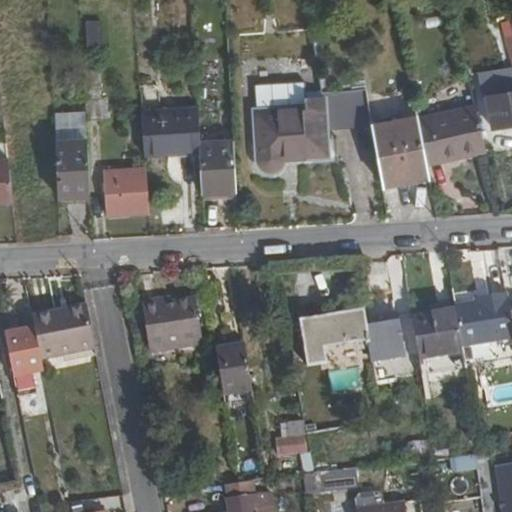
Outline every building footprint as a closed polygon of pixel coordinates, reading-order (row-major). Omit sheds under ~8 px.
[(99,71),(85,72),(88,122),(103,121),(99,71)] [(366,92),(327,95),(331,129),(373,127),(366,92)] [(331,129),(327,95),(308,97),(309,107),(260,112),(263,150),(270,155),(283,154),(287,145),(332,140),(331,129)] [(511,95),(492,99),(497,130),(511,127),(511,95)] [(428,167),(488,154),(477,106),(418,118),(428,167)] [(203,148),(202,145),(201,109),(144,111),(146,155),(171,155),(171,149),(203,148)] [(384,188),(430,179),(428,167),(418,118),(373,127),(384,188)] [(57,128),(57,141),(71,141),(70,128),(57,128)] [(59,197),(92,195),(89,140),(71,141),(57,141),(59,197)] [(205,197),(239,195),(236,143),(202,145),(203,148),(203,154),(205,197)] [(0,210),(15,209),(10,167),(0,167),(0,210)] [(106,216),(150,213),(147,173),(103,175),(106,216)] [(59,206),(93,204),(92,195),(59,197),(59,206)] [(205,204),(239,202),(239,195),(205,197),(205,204)] [(511,318),(511,312),(507,292),(487,296),(487,302),(476,303),(456,306),(456,310),(458,317),(463,348),(500,341),(511,339),(511,318)] [(194,295),(170,298),(161,300),(161,296),(142,299),(150,350),(203,341),(194,295)] [(87,304),(86,299),(31,310),(32,316),(87,304)] [(96,347),(87,304),(32,316),(35,328),(41,359),(65,354),(96,347)] [(404,357),(398,315),(368,319),(366,309),(301,318),(308,365),(328,363),(325,343),(370,337),(374,361),(404,357)] [(456,310),(412,318),(413,323),(458,317),(456,310)] [(458,317),(413,323),(419,360),(464,353),(463,348),(458,317)] [(35,328),(5,334),(17,397),(38,393),(34,374),(44,372),(41,359),(35,328)] [(463,348),(464,353),(466,363),(502,357),(500,341),(463,348)] [(255,401),(245,343),(217,347),(226,405),(255,401)] [(66,361),(98,354),(96,347),(65,354),(66,361)] [(300,453),(305,476),(315,474),(304,422),(281,424),(283,439),(275,440),(277,455),(300,453)] [(433,441),(436,461),(449,459),(446,439),(433,441)] [(451,471),(475,471),(475,456),(451,456),(451,471)] [(511,511),(511,463),(498,465),(504,511),(511,511)] [(202,489),(203,500),(220,498),(219,488),(202,489)] [(256,511),(254,493),(227,496),(229,511),(226,511),(256,511)] [(114,497),(115,508),(122,507),(121,496),(114,497)] [(403,511),(403,503),(353,509),(353,511),(403,511)]
